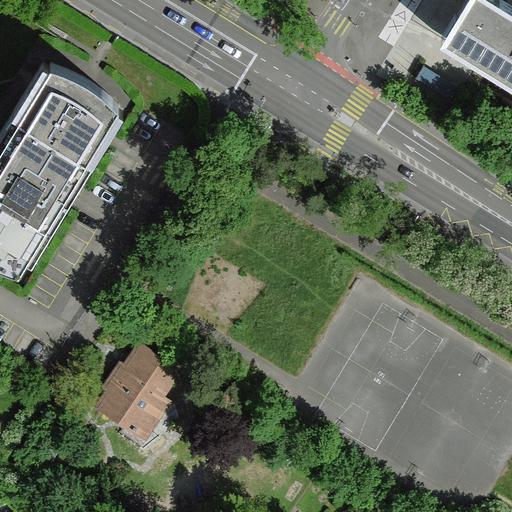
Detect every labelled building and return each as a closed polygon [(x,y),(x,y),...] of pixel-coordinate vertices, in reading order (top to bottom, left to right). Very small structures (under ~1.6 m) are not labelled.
[(511,0),(455,0),(435,34),(511,81),(511,0)] [(51,62),(19,115),(87,157),(120,103),(102,87),(70,68),(51,62)] [(429,63),(421,76),(453,94),(461,81),(429,63)] [(19,115),(0,146),(0,193),(47,222),(87,157),(19,115)] [(0,193),(0,260),(19,268),(47,222),(0,193)] [(61,294),(33,278),(23,296),(50,313),(61,294)] [(142,344),(163,357),(172,342),(147,325),(137,341),(142,344)] [(142,344),(100,405),(128,425),(130,421),(143,430),(166,398),(162,395),(179,368),(163,357),(142,344)]
